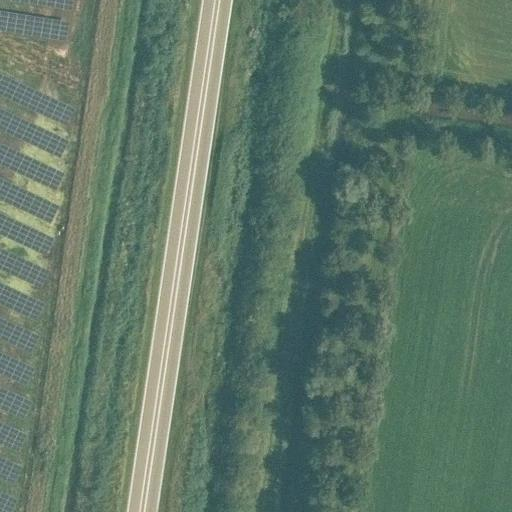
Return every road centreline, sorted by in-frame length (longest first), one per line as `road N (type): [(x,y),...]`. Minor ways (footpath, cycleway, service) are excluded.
road 1 (track): [(332,511),(410,0)]
road 2 (primary): [(142,511),(218,0)]
